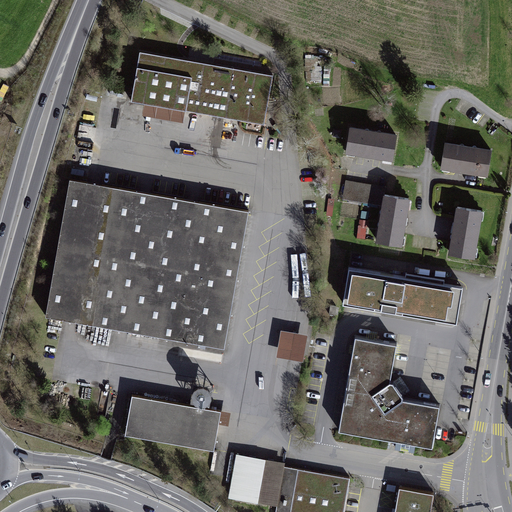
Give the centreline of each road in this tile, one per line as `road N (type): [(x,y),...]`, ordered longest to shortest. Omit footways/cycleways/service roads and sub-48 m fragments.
road 1 (trunk): [(0,309),(91,0)]
road 2 (trunk): [(87,0),(39,105),(0,244)]
road 3 (tertiary): [(511,279),(484,459),(489,511)]
road 4 (motorway): [(202,511),(120,473),(6,452)]
road 5 (motorway): [(1,484),(55,475),(144,505)]
road 6 (motorway): [(13,511),(80,492),(144,505)]
road 7 (unknown): [(480,287),(353,262)]
